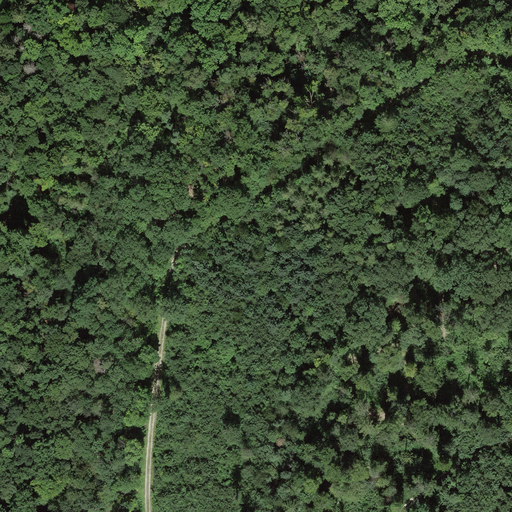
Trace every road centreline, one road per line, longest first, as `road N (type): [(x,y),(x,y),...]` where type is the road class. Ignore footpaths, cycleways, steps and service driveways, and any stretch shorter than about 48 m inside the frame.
road 1 (track): [(511,61),(466,60),(171,258),(148,511)]
road 2 (track): [(511,432),(470,454),(401,511)]
